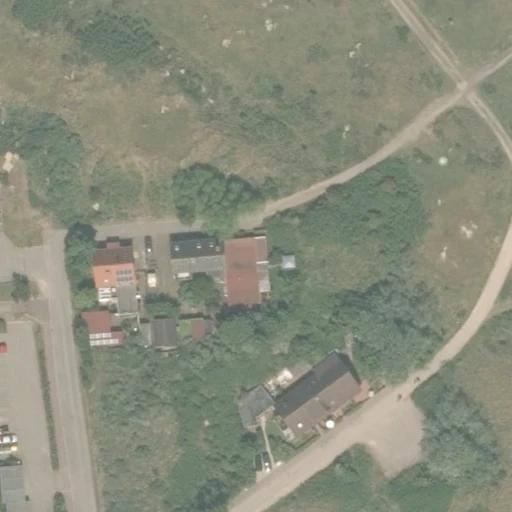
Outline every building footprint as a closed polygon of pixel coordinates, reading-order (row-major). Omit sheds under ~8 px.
[(176,272),(226,268),(224,237),(174,241),(176,272)] [(139,282),(136,248),(95,252),(98,286),(139,282)] [(114,332),(113,311),(88,312),(89,333),(114,332)] [(185,342),(208,341),(207,319),(184,320),(185,342)] [(158,321),(159,348),(181,347),(179,320),(158,321)] [(291,437),(356,391),(336,362),(271,409),(291,437)] [(245,428),(256,428),(254,395),(243,396),(245,428)] [(0,469),(0,496),(0,504),(6,504),(24,502),(22,468),(0,469)] [(29,511),(29,502),(24,502),(6,504),(6,511),(29,511)]
